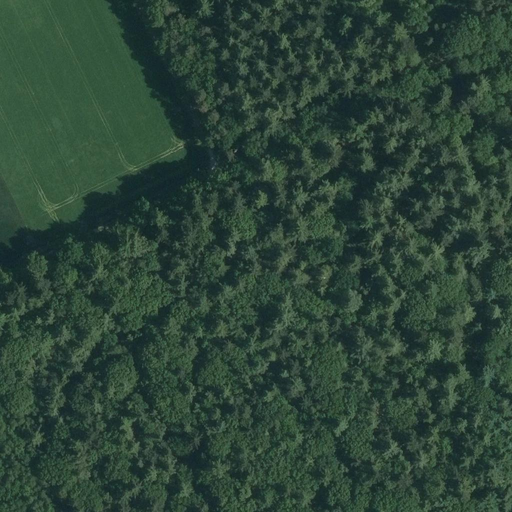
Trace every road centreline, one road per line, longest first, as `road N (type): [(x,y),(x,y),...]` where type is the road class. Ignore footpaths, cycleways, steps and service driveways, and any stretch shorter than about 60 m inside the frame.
road 1 (track): [(0,280),(511,32)]
road 2 (track): [(214,176),(129,0)]
road 3 (track): [(80,511),(0,365)]
